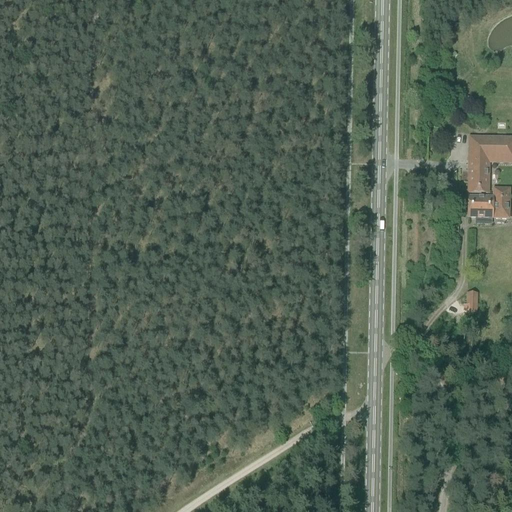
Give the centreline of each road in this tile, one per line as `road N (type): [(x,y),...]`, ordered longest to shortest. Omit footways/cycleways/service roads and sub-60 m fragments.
road 1 (track): [(59,511),(89,362),(85,0)]
road 2 (primary): [(373,511),(381,0)]
road 3 (track): [(183,511),(298,435),(342,416),(374,416)]
